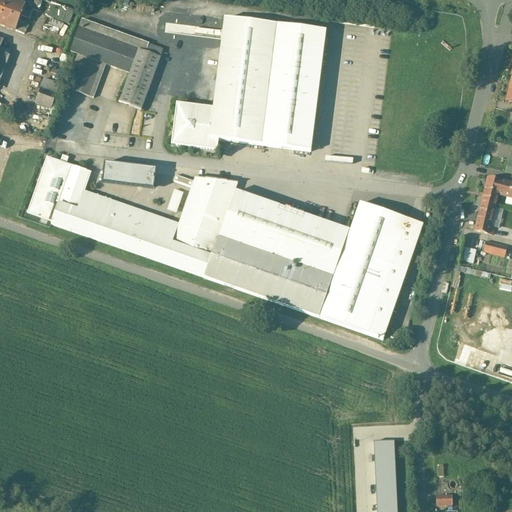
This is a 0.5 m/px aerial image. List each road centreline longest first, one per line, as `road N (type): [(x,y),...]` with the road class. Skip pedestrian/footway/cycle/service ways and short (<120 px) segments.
road 1 (residential): [(0,224),(413,372)]
road 2 (unclassified): [(504,0),(413,372)]
road 3 (unclassified): [(413,372),(419,511)]
